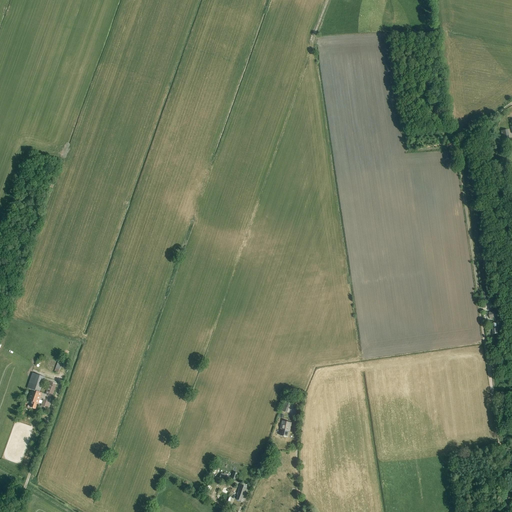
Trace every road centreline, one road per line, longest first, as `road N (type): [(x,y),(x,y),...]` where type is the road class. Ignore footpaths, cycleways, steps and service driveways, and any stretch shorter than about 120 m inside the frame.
road 1 (track): [(501,447),(457,149),(511,103)]
road 2 (track): [(16,511),(61,382)]
